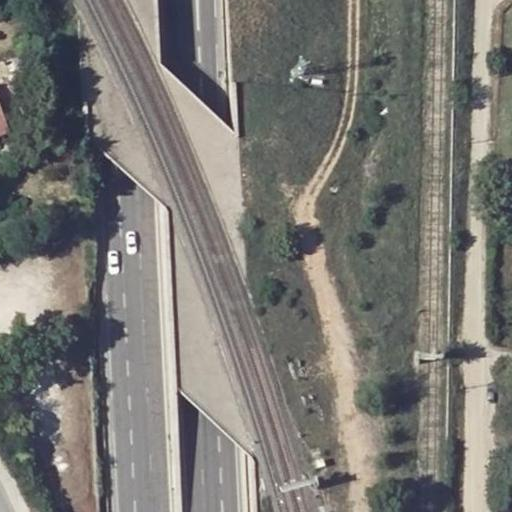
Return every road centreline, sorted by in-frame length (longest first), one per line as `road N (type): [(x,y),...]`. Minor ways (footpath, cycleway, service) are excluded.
road 1 (trunk): [(127,0),(153,511)]
road 2 (unclassified): [(488,0),(471,511)]
road 3 (trunk): [(205,511),(180,29)]
